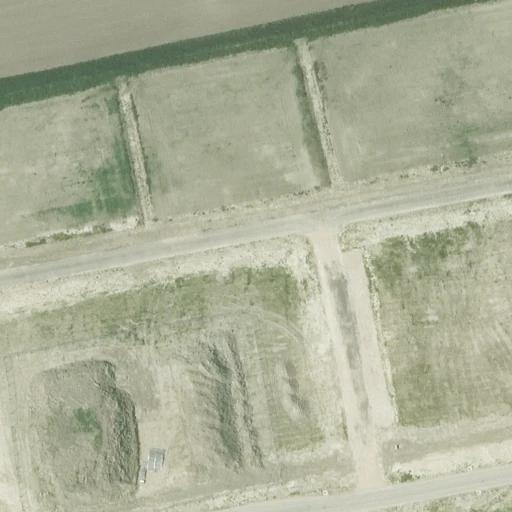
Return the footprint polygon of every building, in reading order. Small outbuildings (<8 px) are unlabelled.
[(486,220),(464,224),(471,265),(494,261),(486,220)] [(464,224),(442,229),(450,269),(471,265),(464,224)] [(442,229),(421,233),(429,273),(450,269),(442,229)] [(421,233),(400,237),(408,277),(429,273),(421,233)] [(400,237),(377,241),(385,281),(408,277),(400,237)] [(291,257),(268,261),(276,302),(298,298),(291,257)] [(268,261),(247,266),(255,306),(276,302),(268,261)] [(247,266),(225,270),(232,310),(255,306),(247,266)] [(175,279),(153,283),(160,324),(183,320),(175,279)] [(153,283),(131,287),(139,328),(160,324),(153,283)] [(131,287),(109,292),(117,332),(139,328),(131,287)] [(489,308),(480,310),(482,322),(492,320),(489,308)] [(468,309),(458,311),(460,322),(470,320),(468,309)] [(458,311),(448,313),(450,324),(460,322),(458,311)] [(425,317),(415,319),(418,330),(427,328),(425,317)] [(415,319),(406,321),(408,332),(418,330),(415,319)] [(492,320),(482,322),(484,333),(494,332),(492,320)] [(471,328),(461,330),(464,341),(473,339),(471,328)] [(461,330),(452,332),(454,343),(464,341),(461,330)] [(429,336),(419,338),(421,349),(431,347),(429,336)] [(419,338),(409,340),(412,351),(421,349),(419,338)] [(293,342),(284,344),(286,355),(296,353),(293,342)] [(284,344),(274,346),(276,357),(286,355),(284,344)] [(225,355),(215,357),(218,368),(227,366),(225,355)] [(215,357),(206,359),(208,370),(218,368),(215,357)] [(305,359),(295,361),(298,372),(307,371),(305,359)] [(295,361),(286,363),(288,374),(298,372),(295,361)] [(42,362),(30,363),(31,373),(43,372),(42,362)] [(511,366),(491,370),(499,411),(511,408),(511,366)] [(258,368),(249,370),(251,381),(261,379),(258,368)] [(249,370),(239,372),(241,383),(251,381),(249,370)] [(491,370),(470,374),(478,417),(481,416),(481,414),(499,411),(491,370)] [(157,371),(148,373),(150,385),(159,383),(157,371)] [(148,373),(138,375),(140,386),(150,385),(148,373)] [(470,374),(449,378),(456,418),(457,418),(474,415),(475,417),(478,417),(470,374)] [(449,378),(428,383),(435,423),(445,421),(456,418),(449,378)] [(33,382),(0,384),(0,410),(34,407),(35,407),(33,382)] [(428,383),(405,387),(413,427),(435,423),(428,383)] [(330,401),(304,406),(312,447),(338,442),(330,401)] [(304,406),(279,411),(287,454),(292,453),(292,450),(303,448),(303,450),(311,449),(310,447),(312,447),(304,406)] [(0,410),(0,435),(37,432),(34,407),(0,410)] [(212,411),(202,413),(204,425),(214,423),(212,411)] [(279,411),(257,415),(265,455),(283,452),(283,454),(287,454),(279,411)] [(257,415),(235,419),(243,460),(265,455),(257,415)] [(181,428),(157,432),(165,474),(173,472),(174,475),(190,471),(182,428),(181,428)] [(109,432),(99,433),(100,445),(110,444),(109,432)] [(147,434),(132,437),(140,479),(165,474),(157,432),(147,434)] [(48,440),(36,441),(37,451),(49,450),(48,440)] [(29,469),(0,471),(0,496),(0,500),(31,497),(31,504),(50,503),(49,496),(52,495),(50,478),(66,476),(64,454),(28,457),(29,469)]
